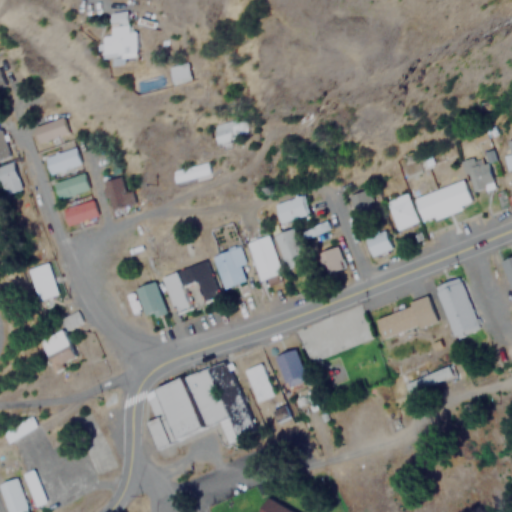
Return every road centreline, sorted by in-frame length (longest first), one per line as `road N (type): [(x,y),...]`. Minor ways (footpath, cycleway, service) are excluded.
road 1 (tertiary): [(129,380),(511,228)]
road 2 (residential): [(77,249),(247,170)]
road 3 (residential): [(77,249),(13,114)]
road 4 (residential): [(129,380),(77,249)]
road 5 (tertiary): [(107,511),(129,464),(129,380)]
road 6 (residential): [(0,404),(129,380)]
